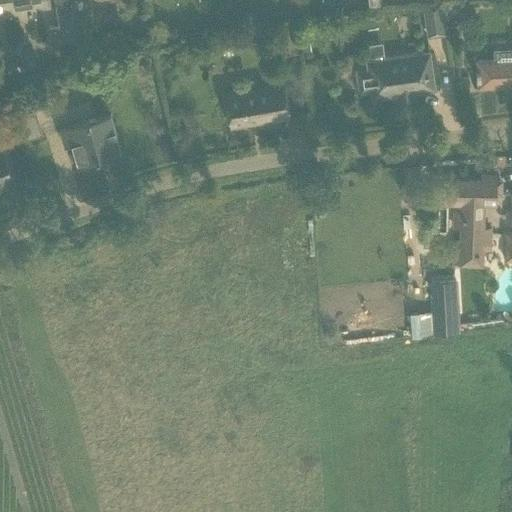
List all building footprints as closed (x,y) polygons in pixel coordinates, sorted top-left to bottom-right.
[(305,0),(301,0),(289,2),(292,18),(308,15),(305,0)] [(427,36),(447,34),(442,1),(422,3),(427,36)] [(58,25),(48,26),(50,38),(75,34),(71,7),(56,9),(58,25)] [(282,55),(297,52),(292,21),(276,24),(282,55)] [(308,37),(296,39),(299,54),(311,52),(308,37)] [(365,45),(368,61),(366,61),(367,69),(356,71),(359,92),(371,90),(372,98),(398,95),(399,100),(414,97),(413,92),(434,89),(429,52),(384,59),(382,42),(365,45)] [(511,58),(477,60),(478,87),(511,85),(511,58)] [(9,71),(0,73),(0,75),(5,90),(14,87),(9,71)] [(5,91),(10,107),(21,142),(43,135),(27,83),(14,87),(5,90),(5,91)] [(290,116),(286,96),(285,85),(224,96),(229,126),(290,116)] [(10,107),(5,91),(0,93),(0,100),(3,110),(10,107)] [(77,165),(121,152),(110,115),(59,130),(64,147),(71,145),(77,165)] [(0,185),(13,181),(7,162),(3,150),(0,151),(0,185)] [(441,185),(440,191),(442,191),(442,201),(462,201),(462,211),(453,211),(453,228),(462,228),(461,244),(448,243),(447,265),(461,265),(483,266),(483,244),(487,244),(488,227),(481,227),(482,204),(494,204),(494,194),(500,194),(500,182),(495,182),(495,176),(484,176),(484,181),(443,180),(443,185),(441,185)] [(426,338),(424,315),(424,293),(410,294),(411,316),(412,338),(426,338)] [(429,298),(432,334),(460,332),(458,296),(429,298)] [(499,510),(511,509),(511,492),(499,492),(499,510)]
